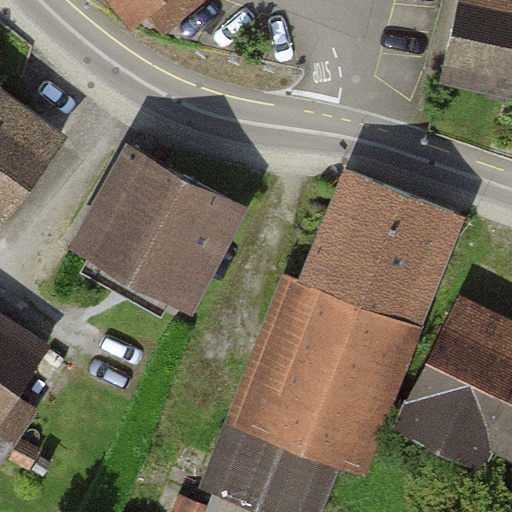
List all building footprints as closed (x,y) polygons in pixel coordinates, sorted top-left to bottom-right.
[(130,0),(152,27),(195,0),(130,0)] [(511,1),(507,0),(461,0),(445,74),(511,88),(511,1)] [(0,223),(60,141),(0,97),(0,223)] [(135,145),(80,245),(187,304),(242,203),(135,145)] [(352,169),(224,490),(278,511),(312,511),(336,453),(358,462),(458,211),(352,169)] [(511,322),(466,299),(391,446),(442,472),(455,448),(483,462),(495,439),(511,447),(511,322)] [(0,311),(0,412),(46,341),(0,311)] [(208,511),(183,502),(179,511),(208,511)]
